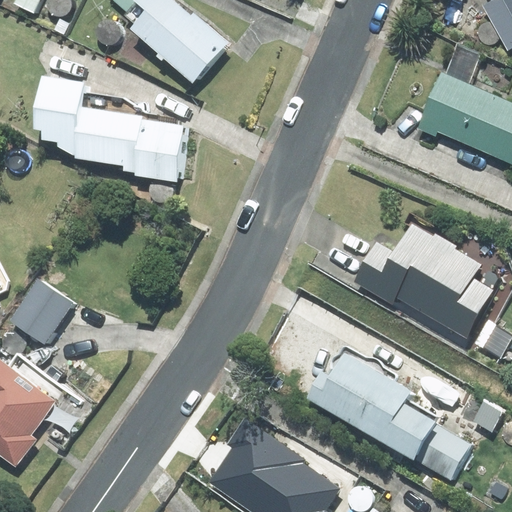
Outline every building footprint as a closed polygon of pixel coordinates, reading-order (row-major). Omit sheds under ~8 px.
[(24,0),(21,7),(42,17),(50,0),(24,0)] [(117,0),(115,2),(133,20),(151,0),(117,0)] [(163,16),(145,38),(205,91),(242,48),(209,20),(207,23),(181,0),(154,0),(150,4),(163,16)] [(511,0),(504,0),(492,7),(511,45),(511,0)] [(450,72),(426,130),(444,138),(445,133),(511,160),(511,98),(475,84),(487,55),(468,46),(457,74),(450,72)] [(149,180),(148,182),(191,188),(198,133),(157,127),(158,123),(102,115),(106,92),(60,86),(53,139),(59,140),(59,146),(72,148),(72,153),(88,162),(88,166),(139,173),(138,178),(149,180)] [(387,243),(365,282),(405,305),(407,300),(478,340),(506,290),(486,278),(493,265),(422,225),(406,254),(387,243)] [(5,262),(0,264),(0,274),(3,280),(12,275),(5,262)] [(428,459),(425,461),(459,481),(480,445),(451,429),(456,421),(424,403),(431,391),(408,378),(409,375),(357,345),(324,400),(364,423),(355,438),(407,468),(416,452),(428,459)] [(0,375),(0,452),(25,472),(49,443),(45,440),(70,408),(64,403),(72,393),(32,360),(22,371),(11,362),(0,375)] [(260,479),(285,496),(274,511),(309,511),(339,470),(289,436),(260,479)]
